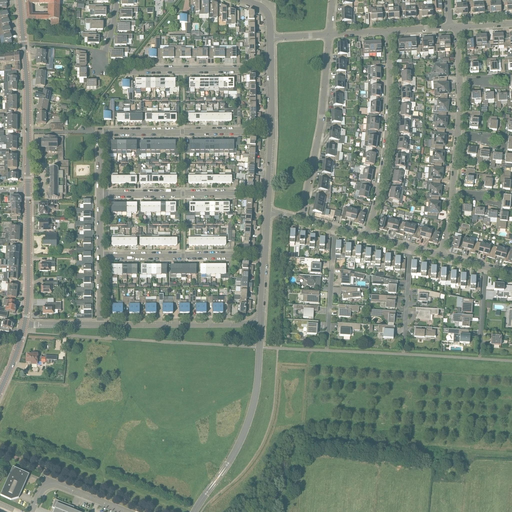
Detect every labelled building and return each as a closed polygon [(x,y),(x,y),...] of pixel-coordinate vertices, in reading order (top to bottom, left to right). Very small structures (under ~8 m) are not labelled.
[(59,20),(60,6),(59,0),(25,0),(26,5),(48,5),(48,15),(33,14),(32,9),(26,9),(27,20),(46,20),(46,21),(47,21),(47,27),(50,27),(53,27),(53,28),(56,28),(56,29),(59,29),(59,20)] [(199,10),(199,1),(199,0),(190,0),(190,6),(195,6),(195,12),(199,12),(199,10)] [(208,13),(208,5),(208,1),(205,0),(202,0),(202,1),(199,1),(199,10),(204,10),(204,15),(208,15),(208,13)] [(467,8),(470,8),(469,0),(466,1),(466,3),(461,3),(462,15),(467,15),(467,8)] [(473,14),(479,14),(478,2),(473,2),(473,0),(469,0),(470,8),(473,7),(473,14)] [(484,7),(487,7),(486,0),(483,0),(483,2),(478,2),(479,14),(484,14),(484,7)] [(490,13),(495,13),(495,1),(489,1),(489,0),(486,0),(487,7),(490,6),(490,13)] [(500,6),(503,6),(503,0),(499,0),(500,1),(495,1),(495,13),(501,12),(500,6)] [(507,12),(511,11),(511,8),(511,0),(506,0),(503,0),(503,6),(506,5),(507,12)] [(217,16),(217,8),(217,4),(211,2),(212,5),(208,5),(208,13),(213,13),(213,19),(217,19),(217,16)] [(426,5),(427,17),(433,17),(432,10),(435,9),(435,2),(432,2),(432,5),(426,5)] [(422,17),(427,17),(426,5),(423,5),(423,3),(418,4),(418,11),(421,11),(422,17)] [(405,18),(410,18),(410,6),(404,7),(404,4),(401,5),(402,12),(405,12),(405,18)] [(415,11),(418,11),(418,4),(415,4),(415,6),(410,6),(410,18),(416,18),(415,11)] [(226,22),(226,19),(226,11),(226,7),(221,5),(221,8),(217,8),(217,16),(222,16),(222,22),(226,22)] [(388,19),(394,19),(393,7),(388,8),(388,5),(384,6),(385,13),(388,13),(388,19)] [(399,12),(402,12),(401,5),(398,5),(398,7),(393,7),(394,19),(399,19),(399,12)] [(103,6),(88,6),(89,6),(89,11),(94,11),(94,16),(106,16),(106,11),(106,10),(102,10),(102,9),(102,6),(103,6)] [(371,20),(377,20),(376,8),(371,9),(371,6),(368,7),(368,14),(371,14),(371,20)] [(382,13),(385,13),(384,6),(381,6),(381,8),(376,8),(377,20),(382,20),(382,13)] [(342,17),(351,16),(351,13),(352,13),(352,7),(344,8),(344,11),(341,11),(342,17)] [(120,13),(120,19),(132,19),(132,13),(138,13),(138,9),(138,8),(123,8),(123,9),(124,9),(124,12),(124,13),(120,13)] [(231,25),(235,25),(235,21),(235,12),(235,11),(230,9),(230,11),(226,11),(226,19),(231,19),(231,25)] [(248,21),(259,21),(259,16),(254,17),(254,13),(248,11),(248,21)] [(0,21),(8,21),(7,13),(0,13),(0,21)] [(166,37),(180,37),(190,37),(190,16),(187,16),(180,16),(180,24),(184,24),(185,32),(168,33),(168,35),(166,35),(166,37)] [(351,16),(342,17),(342,22),(346,22),(347,25),(351,24),(351,16)] [(85,20),(86,20),(86,25),(90,25),(90,30),(103,30),(103,25),(103,24),(99,24),(99,23),(99,20),(100,20),(85,20)] [(0,29),(9,28),(8,21),(0,21),(0,29)] [(249,30),(254,30),(254,26),(259,26),(259,21),(248,21),(247,21),(248,27),(249,30)] [(135,22),(120,22),(122,22),(122,25),(121,25),(122,25),(122,26),(118,26),(118,27),(118,32),(129,32),(129,27),(135,27),(135,22)] [(0,37),(10,36),(9,28),(0,29),(0,37)] [(248,39),(259,38),(259,34),(255,34),(254,30),(249,30),(249,33),(248,33),(248,39)] [(95,44),(99,44),(99,39),(99,38),(95,38),(95,37),(95,34),(96,34),(81,34),(82,34),(82,39),(87,39),(87,44),(90,44),(90,45),(95,46),(95,44)] [(504,48),(507,48),(506,41),(503,41),(503,34),(497,35),(498,46),(503,46),(504,48)] [(118,39),(118,40),(115,40),(115,45),(126,45),(126,40),(132,40),(132,35),(117,35),(119,35),(118,38),(118,39)] [(485,50),(490,49),(489,42),(486,42),(486,35),(481,36),(481,48),(485,47),(485,50)] [(493,47),(498,46),(497,35),(492,35),(492,42),(489,42),(490,49),(493,49),(493,47)] [(10,36),(0,37),(0,38),(1,45),(12,44),(10,36)] [(476,48),(481,48),(481,36),(475,36),(476,43),(473,43),(473,51),(476,50),(476,48)] [(160,59),(160,50),(160,37),(156,37),(156,39),(155,39),(154,51),(149,51),(149,59),(156,59),(160,59)] [(249,47),(255,47),(255,43),(259,43),(259,38),(248,39),(248,44),(249,44),(249,47)] [(439,50),(445,50),(444,38),(438,38),(439,45),(436,45),(436,53),(439,52),(439,50)] [(423,51),(428,51),(427,39),(422,39),(422,46),(419,46),(420,54),(423,53),(423,51)] [(433,53),(436,53),(436,45),(433,46),(433,39),(427,39),(428,51),(433,50),(433,53)] [(416,54),(420,54),(419,46),(416,47),(416,40),(410,40),(411,52),(416,52),(416,54)] [(337,50),(347,49),(346,41),(341,41),(341,44),(337,44),(337,50)] [(364,55),(369,54),(368,43),(363,43),(363,50),(360,50),(361,57),(364,57),(364,55)] [(213,59),(219,59),(219,50),(219,47),(211,47),(211,50),(211,59),(213,59)] [(248,56),(260,56),(260,52),(255,52),(255,47),(249,47),(249,50),(248,51),(248,56)] [(115,52),(115,53),(111,53),(111,59),(115,59),(115,60),(120,60),(120,59),(122,59),(122,53),(128,53),(128,49),(129,49),(129,48),(114,48),(114,49),(115,49),(115,52),(114,52),(115,52)] [(338,58),(347,58),(347,49),(337,50),(338,56),(338,58)] [(163,59),(168,59),(168,50),(160,50),(160,59),(163,59)] [(174,59),(177,59),(177,50),(168,50),(168,59),(174,59)] [(179,59),(185,59),(185,50),(177,50),(177,59),(179,59)] [(191,59),(194,59),(194,50),(185,50),(185,59),(191,59)] [(196,59),(202,59),(202,50),(194,50),(194,59),(196,59)] [(208,59),(211,59),(211,50),(202,50),(202,59),(208,59)] [(225,59),(228,59),(228,50),(219,50),(219,59),(225,59)] [(230,59),(236,59),(236,56),(236,50),(228,50),(228,59),(230,59)] [(79,66),(86,66),(86,55),(86,52),(79,51),(75,51),(75,55),(79,55),(79,66)] [(15,71),(20,71),(19,61),(19,54),(4,54),(4,56),(4,62),(15,61),(15,63),(15,68),(15,71)] [(336,67),(345,67),(345,64),(347,63),(347,58),(338,58),(339,61),(336,61),(336,67)] [(490,72),(497,72),(497,63),(496,63),(496,59),(486,60),(486,66),(489,66),(490,72)] [(477,60),(470,60),(471,68),(470,68),(470,73),(478,73),(478,64),(477,64),(477,60)] [(436,73),(447,72),(447,67),(446,67),(445,64),(437,64),(438,67),(436,67),(436,73)] [(83,81),(87,81),(86,69),(86,66),(79,66),(75,66),(75,69),(79,69),(79,79),(83,79),(83,81)] [(372,75),(380,74),(380,69),(376,69),(376,66),(370,67),(370,70),(371,70),(372,75)] [(337,75),(346,75),(345,67),(336,67),(336,73),(337,73),(337,75)] [(402,78),(410,78),(410,72),(412,73),(412,70),(406,69),(406,72),(402,72),(402,78)] [(5,84),(16,84),(16,72),(5,72),(0,71),(0,76),(4,76),(4,78),(5,78),(5,84)] [(45,80),(48,80),(48,75),(50,75),(50,73),(47,73),(47,72),(37,72),(36,80),(45,80)] [(438,81),(446,81),(446,78),(447,78),(447,72),(436,73),(436,78),(432,79),(433,82),(438,81)] [(370,83),(376,83),(376,80),(380,80),(380,74),(372,75),(372,80),(370,80),(370,83)] [(335,84),(344,84),(344,81),(346,81),(346,75),(337,75),(337,78),(334,78),(335,84)] [(405,86),(415,86),(415,82),(413,82),(413,78),(410,78),(402,78),(402,83),(405,83),(405,86)] [(36,87),(44,87),(44,88),(45,88),(45,80),(36,80),(36,87)] [(136,89),(141,89),(141,80),(136,80),(136,86),(133,86),(133,92),(136,92),(136,89)] [(169,92),(179,92),(179,83),(175,83),(175,80),(170,80),(170,89),(169,89),(169,92)] [(233,92),(237,92),(237,90),(237,86),(233,86),(233,80),(228,80),(228,92),(233,92)] [(133,101),(133,92),(133,86),(133,82),(129,82),(129,81),(122,81),(123,89),(127,89),(128,101),(133,101)] [(437,90),(448,89),(448,84),(447,84),(446,81),(438,81),(439,84),(437,84),(437,90)] [(249,92),(255,92),(255,88),(260,87),(260,83),(249,83),(248,83),(248,89),(249,89),(249,92)] [(372,92),(380,92),(380,86),(376,86),(376,83),(370,83),(370,86),(372,86),(372,92)] [(4,94),(12,94),(12,91),(16,91),(16,84),(5,84),(5,91),(4,91),(4,94)] [(335,92),(344,92),(344,84),(335,84),(335,90),(335,92)] [(410,95),(410,91),(415,91),(415,86),(405,86),(405,89),(402,89),(401,94),(410,95)] [(439,98),(447,98),(447,95),(448,95),(448,89),(437,90),(434,90),(434,97),(439,97),(439,98)] [(370,100),(376,100),(376,97),(380,98),(380,92),(372,92),(367,91),(367,100),(370,100)] [(249,101),(260,100),(260,96),(255,96),(255,92),(249,92),(249,95),(249,101)] [(333,101),(342,101),(342,98),(344,98),(344,92),(335,92),(336,95),(333,96),(333,101)] [(474,100),(481,100),(480,95),(480,92),(471,93),(471,96),(469,96),(470,105),(474,104),(474,100)] [(494,101),(493,96),(493,93),(484,94),(484,95),(480,95),(481,100),(481,102),(483,102),(483,105),(482,105),(481,112),(487,112),(487,108),(488,108),(487,101),(494,101)] [(6,104),(17,104),(16,97),(12,97),(12,94),(4,94),(4,97),(6,97),(6,104)] [(39,100),(48,102),(49,96),(35,94),(34,99),(39,100)] [(405,103),(411,103),(411,100),(410,100),(410,95),(401,94),(401,100),(405,100),(405,103)] [(507,102),(507,101),(506,94),(497,95),(497,96),(493,96),(494,101),(494,103),(496,103),(496,109),(501,109),(500,102),(507,102)] [(437,106),(448,107),(448,102),(447,102),(447,98),(439,98),(439,101),(437,101),(437,106)] [(48,102),(39,100),(37,110),(40,111),(46,112),(48,102)] [(114,118),(114,112),(114,101),(114,100),(110,100),(110,101),(109,113),(104,113),(104,121),(111,121),(114,121),(114,118)] [(250,109),(256,109),(256,105),(260,105),(260,100),(249,101),(249,106),(250,106),(250,109)] [(371,108),(379,109),(380,104),(376,103),(376,100),(370,100),(370,103),(371,103),(371,108)] [(334,109),(343,109),(342,101),(333,101),(333,107),(334,107),(334,109)] [(136,115),(136,122),(142,122),(142,115),(142,113),(144,113),(144,110),(144,103),(140,103),(140,112),(136,112),(136,115)] [(401,111),(409,112),(410,106),(411,106),(411,103),(405,103),(405,106),(401,106),(401,111)] [(9,111),(9,110),(17,110),(17,104),(6,104),(5,104),(5,110),(1,110),(1,111),(0,111),(0,113),(4,114),(7,114),(7,111),(9,111)] [(438,115),(446,116),(446,113),(447,113),(448,107),(437,106),(436,112),(438,112),(438,115)] [(369,117),(375,117),(375,114),(379,115),(379,109),(371,108),(371,114),(369,114),(369,117)] [(250,118),(261,118),(260,113),(256,114),(256,109),(250,109),(250,112),(249,112),(249,118),(250,118)] [(331,118),(341,118),(341,115),(343,115),(343,109),(334,109),(334,113),(331,113),(331,118)] [(410,120),(411,117),(412,113),(412,112),(409,112),(401,111),(400,117),(404,117),(404,120),(410,120)] [(176,119),(179,119),(179,112),(170,112),(170,115),(170,122),(176,122),(176,119)] [(188,122),(195,122),(195,115),(188,115),(188,112),(185,112),(185,119),(188,119),(188,122)] [(38,125),(46,125),(46,120),(51,120),(51,119),(51,116),(58,118),(58,119),(62,120),(63,117),(58,116),(46,114),(37,114),(38,125)] [(432,123),(435,123),(446,124),(447,119),(446,119),(446,116),(438,115),(438,116),(433,116),(432,123)] [(477,120),(478,116),(471,116),(471,124),(470,124),(469,129),(477,129),(478,120),(477,120)] [(370,125),(378,126),(379,120),(375,120),(375,117),(369,117),(369,120),(370,120),(370,125)] [(496,131),(497,122),(496,122),(497,118),(487,117),(486,124),(490,124),(489,130),(496,131)] [(332,126),(341,126),(341,118),(331,118),(332,124),(332,126)] [(400,128),(408,128),(412,129),(412,120),(410,120),(404,120),(404,123),(400,122),(400,128)] [(437,132),(444,133),(445,130),(446,130),(446,124),(435,123),(435,129),(437,129),(437,132)] [(4,131),(7,131),(16,131),(16,124),(4,124),(3,124),(3,127),(0,127),(0,133),(4,134),(4,131)] [(368,133),(374,134),(374,131),(378,132),(378,126),(370,125),(369,131),(368,131),(368,133)] [(329,135),(339,136),(339,133),(341,133),(341,126),(332,126),(332,130),(330,129),(329,135)] [(403,136),(409,137),(409,134),(408,134),(408,128),(400,128),(399,133),(403,134),(403,136)] [(434,140),(445,141),(445,136),(444,136),(444,133),(437,132),(436,135),(434,135),(434,140)] [(368,142),(377,143),(377,138),(374,137),(374,134),(368,133),(367,137),(369,137),(368,142)] [(329,143),(338,144),(339,136),(329,135),(329,140),(330,140),(329,143)] [(398,144),(410,146),(410,142),(410,137),(409,137),(403,136),(403,139),(399,139),(398,144)] [(58,153),(63,153),(63,138),(43,138),(43,142),(42,142),(42,152),(43,152),(43,153),(58,153)] [(435,149),(443,150),(443,147),(445,147),(445,141),(434,140),(433,146),(435,146),(435,149)] [(117,152),(117,142),(111,142),(111,149),(108,149),(109,155),(117,155),(117,152)] [(175,156),(179,156),(179,148),(175,148),(175,142),(170,142),(170,151),(175,151),(175,156)] [(190,151),(195,151),(195,142),(190,142),(190,145),(185,145),(185,154),(190,154),(190,151)] [(236,154),(236,152),(237,148),(233,148),(233,142),(228,142),(228,151),(233,151),(233,154),(236,154)] [(366,150),(372,151),(372,148),(376,149),(377,143),(368,142),(368,148),(366,147),(366,150)] [(326,151),(335,152),(335,149),(337,150),(338,144),(329,143),(329,146),(326,146),(326,151)] [(401,153),(408,154),(409,150),(410,150),(410,146),(398,144),(398,150),(401,150),(401,153)] [(249,155),(255,155),(255,151),(260,151),(260,147),(250,146),(249,146),(248,152),(249,152),(249,155)] [(476,156),(476,151),(476,148),(468,148),(467,150),(465,150),(464,159),(469,159),(469,155),(476,156)] [(432,157),(444,158),(444,153),(443,153),(443,150),(435,149),(435,152),(433,152),(432,157)] [(366,159),(374,160),(375,155),(371,154),(372,151),(366,150),(365,153),(367,153),(366,159)] [(326,160),(334,161),(335,152),(326,151),(325,157),(326,157),(326,160)] [(489,159),(489,154),(489,151),(480,151),(476,151),(476,156),(476,158),(478,158),(477,165),(482,165),(482,158),(489,159)] [(66,195),(66,194),(66,181),(66,177),(68,177),(68,162),(63,162),(63,153),(58,153),(58,169),(50,169),(50,199),(62,199),(62,195),(66,195)] [(404,162),(405,159),(410,159),(411,154),(408,154),(401,153),(400,156),(397,156),(396,161),(404,162)] [(501,162),(501,161),(502,155),(493,154),(489,154),(489,159),(488,161),(491,161),(490,168),(494,168),(495,161),(501,162)] [(248,163),(259,164),(259,160),(255,160),(255,155),(249,155),(249,158),(248,158),(248,163)] [(501,172),(504,172),(504,168),(511,168),(511,164),(511,163),(511,155),(505,155),(505,161),(501,161),(501,162),(501,172)] [(434,166),(441,167),(442,164),(443,164),(444,158),(432,157),(429,157),(428,165),(434,166)] [(363,167),(369,168),(370,165),(373,166),(374,160),(366,159),(365,164),(364,164),(363,167)] [(322,168),(331,169),(332,166),(334,166),(334,161),(326,160),(325,163),(323,163),(322,168)] [(398,170),(408,171),(409,168),(407,167),(408,162),(404,162),(396,161),(395,167),(399,167),(398,170)] [(4,162),(2,162),(3,167),(0,166),(0,171),(8,172),(8,169),(17,169),(17,162),(4,162)] [(248,172),(254,172),(254,168),(259,169),(259,164),(248,163),(247,169),(248,169),(248,172)] [(363,175),(372,177),(372,171),(369,171),(369,168),(363,167),(360,166),(360,170),(361,170),(360,175),(363,175)] [(428,174),(442,175),(443,170),(441,170),(441,167),(434,166),(433,169),(428,168),(428,174)] [(322,177),(331,178),(331,169),(322,168),(322,174),(322,177)] [(393,177),(404,179),(405,176),(407,176),(408,171),(398,170),(398,173),(394,172),(393,177)] [(0,177),(8,177),(8,181),(13,181),(18,181),(17,174),(8,174),(8,172),(0,171),(0,177)] [(189,184),(195,184),(195,177),(189,177),(189,172),(186,172),(186,180),(189,180),(189,184)] [(247,181),(258,182),(258,177),(254,177),(254,172),(248,172),(248,175),(247,175),(247,181)] [(504,172),(501,172),(500,183),(503,183),(502,190),(510,190),(510,181),(510,173),(504,172)] [(112,184),(118,184),(118,177),(112,177),(112,174),(109,174),(109,180),(112,180),(112,184)] [(235,180),(235,174),(231,174),(231,177),(225,177),(225,184),(231,184),(231,180),(235,180)] [(432,183),(440,183),(441,181),(442,181),(442,175),(428,174),(428,179),(432,180),(432,183)] [(473,174),(466,174),(466,181),(465,181),(464,186),(472,187),(473,180),(477,180),(477,176),(482,176),(482,175),(474,174),(473,174)] [(360,183),(366,185),(367,182),(371,182),(372,177),(363,175),(362,181),(361,181),(360,183)] [(491,189),(492,180),(491,180),(492,176),(482,175),(482,176),(481,181),(485,182),(484,188),(491,189)] [(319,185),(328,186),(328,183),(330,183),(331,178),(322,177),(322,180),(319,180),(319,185)] [(396,186),(403,188),(404,179),(393,177),(392,183),(396,184),(396,186)] [(360,192),(368,194),(369,189),(366,188),(366,185),(360,183),(359,186),(361,187),(360,192)] [(430,191),(441,192),(441,187),(440,186),(440,183),(432,183),(432,186),(430,186),(430,191)] [(318,193),(327,194),(328,186),(319,185),(318,191),(319,191),(318,193)] [(390,194),(402,196),(402,191),(405,191),(405,188),(403,188),(396,186),(395,189),(391,188),(390,194)] [(426,199),(438,200),(439,197),(440,197),(441,192),(430,191),(429,194),(427,194),(426,199)] [(368,194),(360,192),(359,197),(357,197),(356,200),(360,201),(362,201),(363,198),(367,199),(368,194)] [(315,201),(324,203),(324,200),(326,200),(327,194),(318,193),(318,196),(316,196),(315,201)] [(392,203),(398,204),(402,205),(403,196),(402,196),(390,194),(389,199),(393,200),(392,203)] [(511,196),(503,196),(502,209),(509,209),(511,196)] [(428,208),(439,209),(440,203),(439,203),(438,200),(426,199),(426,203),(429,203),(428,208)] [(83,214),(92,214),(92,209),(93,209),(93,205),(92,205),(92,200),(83,200),(83,209),(76,209),(76,214),(83,214)] [(40,215),(48,215),(48,213),(50,213),(50,210),(54,210),(54,209),(54,206),(58,206),(58,201),(47,201),(47,204),(39,204),(39,214),(40,214),(40,215)] [(246,208),(257,209),(257,204),(252,204),(252,201),(246,201),(246,208)] [(112,213),(117,213),(117,204),(112,204),(112,210),(109,210),(109,220),(112,220),(112,216),(112,213)] [(170,204),(170,213),(170,216),(175,216),(175,218),(179,218),(179,210),(175,210),(175,204),(170,204)] [(195,216),(195,213),(195,204),(190,204),(190,206),(186,206),(186,216),(195,216)] [(233,216),(233,214),(233,210),(229,210),(229,204),(224,204),(224,213),(229,213),(229,216),(233,216)] [(464,213),(471,213),(471,209),(472,206),(463,205),(462,208),(460,208),(459,217),(464,217),(464,213)] [(323,208),(314,207),(313,212),(319,213),(319,214),(321,215),(323,208)] [(436,221),(437,217),(438,214),(439,214),(439,209),(428,208),(424,207),(423,213),(428,213),(427,218),(434,220),(436,221)] [(245,217),(251,217),(252,213),(256,213),(257,209),(246,208),(245,208),(245,214),(246,214),(245,217)] [(346,218),(350,219),(353,210),(347,208),(347,209),(344,208),(341,220),(345,221),(346,218)] [(484,216),(484,212),(484,209),(475,208),(475,209),(471,209),(471,213),(471,216),(473,216),(472,222),(477,223),(477,216),(484,216)] [(354,223),(358,224),(361,213),(358,212),(358,211),(353,210),(350,219),(354,220),(354,223)] [(11,215),(11,220),(17,220),(17,217),(20,217),(20,211),(8,211),(3,212),(3,215),(11,215)] [(496,220),(497,219),(497,212),(488,211),(488,212),(484,212),(484,216),(483,219),(486,219),(485,225),(489,226),(490,219),(496,220)] [(361,213),(358,224),(362,225),(363,223),(365,223),(367,214),(361,213)] [(506,230),(506,226),(506,222),(507,222),(508,213),(500,213),(500,219),(497,219),(496,220),(496,229),(506,230)] [(76,227),(83,227),(92,227),(92,223),(93,223),(93,218),(92,218),(92,214),(83,214),(83,222),(76,222),(76,227)] [(244,225),(256,226),(256,222),(251,222),(251,217),(245,217),(245,220),(244,220),(244,225)] [(378,229),(383,230),(385,219),(379,217),(377,226),(379,227),(378,229)] [(387,229),(392,230),(394,221),(389,219),(389,220),(385,219),(383,230),(387,231),(387,229)] [(39,231),(52,230),(52,226),(52,221),(52,220),(49,220),(39,220),(39,231)] [(395,234),(399,235),(402,223),(399,222),(394,221),(392,230),(396,231),(395,234)] [(404,233),(408,234),(411,225),(405,223),(405,224),(402,223),(399,235),(403,236),(404,233)] [(7,234),(8,234),(19,235),(19,228),(16,228),(16,225),(3,225),(3,228),(7,228),(7,234)] [(244,234),(250,235),(251,230),(255,231),(256,226),(244,225),(244,231),(245,231),(244,234)] [(412,238),(416,239),(419,228),(416,227),(416,226),(411,225),(408,234),(412,235),(412,238)] [(83,240),(92,240),(92,236),(93,236),(93,231),(92,231),(92,227),(83,227),(83,236),(76,236),(76,240),(83,240)] [(421,238),(425,239),(427,229),(422,228),(419,228),(416,239),(420,240),(421,238)] [(428,242),(432,243),(435,232),(432,231),(432,230),(427,229),(425,239),(429,240),(428,242)] [(294,243),(299,243),(300,233),(295,233),(295,230),(290,230),(289,244),(294,244),(294,243)] [(304,245),(309,245),(310,236),(305,236),(305,232),(300,232),(300,233),(299,243),(299,246),(304,246),(304,245)] [(437,242),(439,242),(442,234),(435,232),(432,243),(437,244),(437,242)] [(9,241),(15,241),(19,241),(19,235),(8,234),(7,238),(6,238),(6,240),(0,239),(0,243),(2,243),(9,244),(9,241)] [(43,245),(51,245),(51,239),(54,239),(54,234),(45,234),(45,239),(43,239),(43,245)] [(243,243),(244,243),(255,243),(255,239),(250,239),(250,235),(244,234),(244,237),(243,237),(243,243)] [(170,239),(170,246),(176,246),(176,242),(179,242),(179,235),(176,235),(176,239),(170,239)] [(314,248),(319,248),(320,238),(315,238),(315,235),(310,235),(310,236),(309,245),(309,249),(314,249),(314,248)] [(112,246),(118,246),(118,239),(112,239),(112,236),(109,236),(109,243),(112,243),(112,246)] [(324,250),(329,251),(330,241),(325,241),(325,238),(320,237),(320,238),(319,248),(319,251),(324,252),(324,250)] [(453,249),(458,250),(461,238),(454,237),(452,246),(454,246),(453,249)] [(463,249),(467,250),(469,240),(464,239),(461,238),(458,250),(462,251),(463,249)] [(76,253),(83,253),(92,253),(92,249),(93,249),(93,244),(92,244),(92,240),(83,240),(83,249),(76,249),(76,253)] [(470,253),(474,254),(477,243),(474,242),(474,241),(469,240),(467,250),(471,251),(470,253)] [(340,254),(345,255),(346,245),(341,245),(341,242),(336,242),(335,256),(340,256),(340,254)] [(6,254),(18,254),(19,248),(8,247),(9,244),(2,243),(2,247),(6,247),(6,254)] [(479,253),(483,254),(486,244),(480,243),(480,244),(477,243),(474,254),(478,255),(479,253)] [(350,257),(355,257),(356,248),(351,247),(351,244),(346,244),(346,245),(345,255),(345,258),(350,258),(350,257)] [(487,257),(491,258),(494,247),(491,246),(486,244),(483,254),(487,255),(487,257)] [(360,260),(365,260),(366,250),(361,250),(361,247),(356,247),(356,248),(355,257),(355,261),(360,261),(360,260)] [(496,257),(500,258),(502,249),(497,247),(497,248),(494,247),(491,258),(495,259),(496,257)] [(370,262),(375,262),(375,253),(370,253),(371,249),(366,249),(366,250),(365,260),(365,263),(370,263),(370,262)] [(503,262),(507,263),(510,251),(507,250),(502,249),(500,258),(504,259),(503,262)] [(380,265),(385,265),(385,255),(380,255),(380,252),(375,252),(375,253),(375,262),(375,266),(380,266),(380,265)] [(83,266),(92,266),(92,262),(93,262),(93,257),(92,257),(92,253),(83,253),(83,262),(76,262),(76,267),(83,266)] [(390,267),(395,267),(395,258),(390,258),(390,255),(385,254),(385,255),(385,265),(385,268),(390,269),(390,267)] [(400,270),(405,270),(405,260),(400,260),(400,257),(395,257),(395,258),(395,267),(394,271),(399,271),(400,270)] [(320,274),(321,267),(321,265),(320,264),(320,260),(322,260),(295,258),(295,259),(296,259),(295,264),(299,264),(299,265),(299,264),(307,265),(307,266),(308,267),(309,268),(310,268),(311,268),(310,273),(320,274)] [(416,274),(421,274),(421,265),(416,264),(416,261),(411,261),(411,275),(416,275),(416,274)] [(46,265),(39,265),(39,272),(50,272),(50,268),(55,268),(55,262),(46,262),(46,265)] [(242,270),(253,271),(253,266),(248,266),(249,263),(243,263),(242,270)] [(426,277),(431,277),(431,267),(426,267),(426,264),(421,264),(421,265),(421,274),(421,278),(426,278),(426,277)] [(76,280),(83,280),(92,280),(92,275),(93,275),(93,271),(92,271),(92,266),(83,266),(83,275),(76,275),(76,280)] [(112,275),(117,275),(117,266),(112,266),(112,269),(109,269),(109,272),(109,277),(112,277),(112,275)] [(229,278),(229,275),(229,272),(225,272),(225,266),(220,266),(220,275),(225,275),(225,278),(229,278)] [(436,279),(440,279),(441,270),(436,270),(436,266),(431,266),(431,267),(431,277),(430,280),(435,280),(436,279)] [(445,282),(450,282),(451,272),(446,272),(446,269),(441,269),(441,270),(440,279),(440,283),(445,283),(445,282)] [(242,279),(248,279),(248,275),(253,275),(253,271),(242,270),(241,270),(241,276),(242,276),(242,279)] [(341,274),(341,284),(350,285),(350,278),(352,278),(364,280),(365,275),(367,276),(367,275),(344,270),(341,270),(343,271),(343,274),(341,274)] [(455,284),(460,284),(461,275),(456,275),(456,272),(451,271),(451,272),(450,282),(450,285),(455,286),(455,284)] [(8,283),(8,280),(17,280),(17,274),(7,273),(4,273),(4,282),(8,283)] [(465,287),(470,287),(471,277),(466,277),(466,274),(461,274),(461,275),(460,284),(460,288),(465,288),(465,287)] [(313,287),(314,286),(320,290),(320,277),(321,277),(296,275),(296,276),(298,276),(307,282),(306,283),(306,284),(307,285),(307,286),(308,287),(309,288),(310,288),(311,288),(312,288),(312,287),(313,287)] [(396,294),(396,288),(397,282),(398,282),(398,281),(394,281),(369,276),(372,277),(372,285),(380,285),(380,283),(383,283),(383,286),(388,286),(388,288),(387,288),(387,289),(386,289),(386,290),(386,291),(387,292),(387,293),(396,294)] [(475,289),(480,290),(481,280),(476,280),(476,277),(471,276),(471,277),(470,287),(470,290),(475,291),(475,289)] [(240,287),(252,288),(252,284),(247,283),(248,279),(242,279),(242,282),(241,282),(240,287)] [(83,293),(92,293),(92,289),(93,289),(93,284),(92,284),(92,280),(83,280),(83,288),(76,288),(76,293),(83,293)] [(4,291),(5,291),(7,292),(16,293),(17,286),(8,285),(8,283),(4,282),(1,282),(1,285),(0,291),(4,291)] [(41,293),(51,293),(51,290),(53,290),(54,289),(54,286),(58,286),(58,282),(45,282),(45,286),(41,286),(41,293)] [(494,298),(503,298),(503,292),(510,292),(510,287),(511,286),(504,286),(504,284),(494,284),(494,291),(495,291),(495,297),(494,297),(494,298)] [(241,296),(247,296),(247,292),(252,292),(252,288),(240,287),(240,293),(235,293),(235,296),(241,296)] [(342,295),(343,300),(363,298),(362,293),(359,293),(359,289),(367,289),(339,287),(339,288),(340,288),(340,291),(346,292),(346,294),(342,295)] [(318,304),(319,298),(319,292),(320,292),(294,290),(302,291),(302,295),(303,295),(303,303),(318,304)] [(420,290),(416,290),(417,290),(417,293),(419,293),(419,295),(418,295),(417,302),(427,302),(427,297),(439,300),(440,295),(441,295),(442,295),(420,290)] [(83,306),(92,306),(92,302),(93,302),(93,297),(92,297),(92,293),(83,293),(83,302),(76,302),(76,306),(83,306)] [(184,304),(184,314),(190,314),(189,304),(190,303),(193,303),(192,297),(192,294),(192,293),(190,293),(189,301),(184,301),(184,304)] [(179,314),(184,314),(184,304),(184,301),(181,301),(181,300),(181,296),(181,295),(178,295),(176,295),(176,297),(176,303),(179,303),(179,304),(179,314)] [(385,308),(394,309),(395,302),(396,297),(397,297),(368,295),(368,296),(371,296),(371,302),(386,303),(385,308)] [(240,305),(251,305),(251,301),(246,301),(247,296),(241,296),(240,299),(239,305),(240,305)] [(112,314),(118,314),(117,305),(113,305),(113,297),(109,297),(109,311),(112,311),(112,314)] [(117,305),(118,314),(123,314),(123,305),(126,305),(126,297),(123,297),(123,305),(117,305)] [(129,314),(134,314),(134,302),(129,302),(129,297),(126,297),(126,305),(129,305),(129,314)] [(134,302),(134,314),(139,314),(139,305),(142,305),(142,303),(142,297),(139,297),(139,302),(134,302)] [(146,314),(151,314),(151,304),(151,300),(146,300),(146,297),(142,297),(142,303),(145,303),(146,304),(146,314)] [(151,304),(151,314),(156,314),(156,304),(156,303),(159,303),(159,297),(156,297),(156,300),(151,300),(151,304)] [(162,314),(168,314),(168,304),(167,300),(163,299),(164,302),(162,302),(162,297),(159,297),(159,303),(162,303),(162,304),(162,314)] [(168,304),(168,314),(173,314),(173,304),(173,303),(176,303),(176,297),(173,297),(173,302),(171,302),(172,299),(167,300),(168,304)] [(196,314),(201,314),(201,304),(201,301),(196,301),(196,297),(192,297),(193,303),(192,308),(196,308),(196,314)] [(201,304),(201,314),(206,314),(206,304),(206,303),(209,303),(209,297),(206,297),(206,301),(201,301),(201,304)] [(212,314),(218,314),(218,304),(218,301),(212,301),(212,297),(209,297),(209,303),(212,303),(212,304),(212,314)] [(218,304),(218,314),(223,314),(223,304),(227,304),(228,298),(228,297),(223,297),(223,301),(218,301),(218,304)] [(461,312),(471,313),(472,305),(472,301),(473,301),(470,300),(457,298),(457,308),(462,308),(461,312)] [(0,317),(7,319),(8,312),(15,313),(16,307),(15,307),(16,302),(4,300),(3,305),(3,309),(0,308),(0,317)] [(43,307),(43,314),(54,314),(54,310),(61,310),(61,303),(47,303),(47,307),(43,307)] [(251,305),(240,305),(240,314),(246,314),(246,310),(251,310),(251,305)] [(293,310),(300,311),(303,311),(303,318),(313,319),(313,312),(318,312),(318,307),(294,305),(293,310)] [(339,306),(339,317),(350,318),(350,312),(358,313),(359,307),(364,307),(365,307),(337,305),(339,306)] [(76,319),(92,319),(93,315),(93,310),(92,310),(92,306),(83,306),(83,315),(76,315),(76,319)] [(424,321),(427,321),(428,317),(430,317),(430,315),(438,316),(438,310),(415,308),(415,309),(416,309),(416,312),(419,313),(416,319),(418,320),(420,320),(422,321),(424,321)] [(387,323),(394,324),(395,312),(396,312),(367,310),(371,310),(371,316),(383,317),(383,318),(384,319),(384,320),(385,321),(386,322),(387,323)] [(462,327),(469,328),(470,322),(471,322),(471,316),(473,316),(452,315),(452,322),(462,323),(462,327)] [(317,331),(317,329),(316,329),(316,322),(318,322),(287,320),(294,321),(294,328),(299,329),(299,330),(303,330),(303,328),(307,328),(306,334),(316,335),(317,331)] [(0,327),(0,330),(9,332),(9,329),(12,330),(13,324),(3,322),(2,328),(0,327)] [(340,337),(347,337),(350,337),(350,330),(359,331),(360,325),(366,325),(337,323),(337,324),(340,324),(340,329),(339,329),(338,330),(338,332),(340,332),(339,337),(340,337)] [(395,327),(378,326),(378,334),(383,334),(383,339),(393,340),(393,334),(393,331),(392,331),(393,327),(395,327)] [(470,335),(468,335),(468,331),(471,331),(446,330),(446,327),(445,326),(443,326),(443,329),(446,330),(448,330),(447,334),(460,335),(459,343),(469,344),(470,335)] [(424,338),(424,337),(431,338),(430,339),(434,339),(434,338),(435,338),(435,337),(435,331),(432,331),(432,328),(414,327),(415,328),(414,338),(424,338)] [(491,336),(490,346),(500,347),(501,337),(491,336)] [(29,475),(27,473),(13,467),(0,496),(11,501),(19,498),(29,475)] [(55,509),(53,511),(77,511),(73,510),(74,507),(71,506),(55,500),(52,507),(55,509)]
